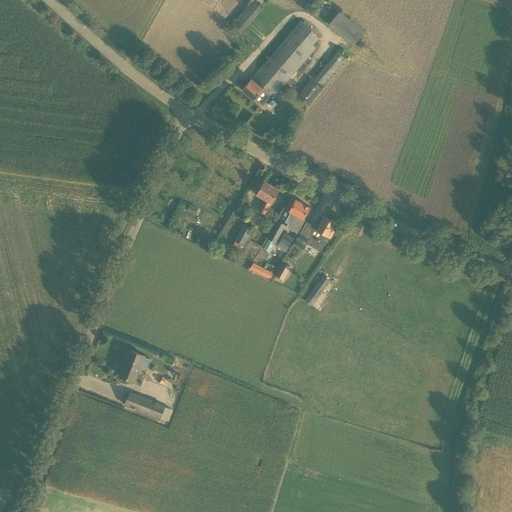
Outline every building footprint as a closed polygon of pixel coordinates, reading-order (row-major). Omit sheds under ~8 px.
[(252,43),(255,39),(244,30),(264,7),(256,0),(252,0),(231,25),(252,43)] [(354,43),(364,31),(339,11),(329,23),(354,43)] [(273,98),(316,46),(312,43),(319,36),(301,20),(251,79),(242,89),(254,100),(255,99),(263,105),(271,96),(273,98)] [(324,87),(347,60),(338,52),(314,79),(324,87)] [(308,106),(322,89),(312,80),(297,97),(308,106)] [(265,214),(279,190),(264,181),(257,195),(266,199),(260,211),(265,214)] [(305,220),(303,218),(310,207),(296,199),(289,211),(290,212),(285,222),(288,224),(287,226),(298,233),(305,220)] [(188,210),(196,213),(198,207),(190,204),(188,210)] [(334,230),(332,229),(336,222),(325,216),(317,229),(313,227),(313,226),(306,222),(293,245),(303,250),(307,243),(321,250),(325,243),(329,237),(330,237),(334,230)] [(275,243),(286,225),(278,221),(268,239),(269,239),(274,242),(275,243)] [(246,247),(255,231),(243,225),(234,240),(236,241),(242,245),(246,247)] [(288,249),(291,243),(282,238),(279,244),(288,249)] [(270,271),(262,268),(253,263),(250,269),(270,279),(275,270),(272,269),(270,271)] [(279,268),(275,274),(282,278),(286,272),(279,268)] [(323,275),(305,300),(313,305),(331,280),(323,275)] [(134,381),(145,356),(128,349),(123,362),(125,362),(120,375),(134,381)] [(125,405),(140,410),(145,398),(130,392),(125,405)] [(165,407),(161,419),(167,421),(171,409),(165,407)]
